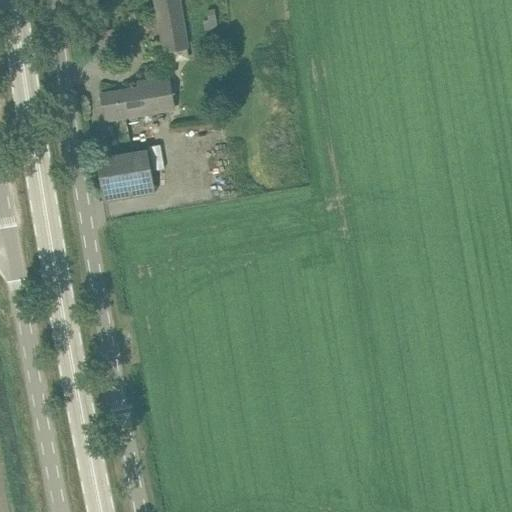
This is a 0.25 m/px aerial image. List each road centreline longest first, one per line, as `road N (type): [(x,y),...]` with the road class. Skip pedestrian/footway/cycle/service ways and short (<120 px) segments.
road 1 (unclassified): [(144,511),(96,281),(53,0)]
road 2 (primary): [(102,511),(13,0)]
road 3 (unclassified): [(61,511),(11,259)]
